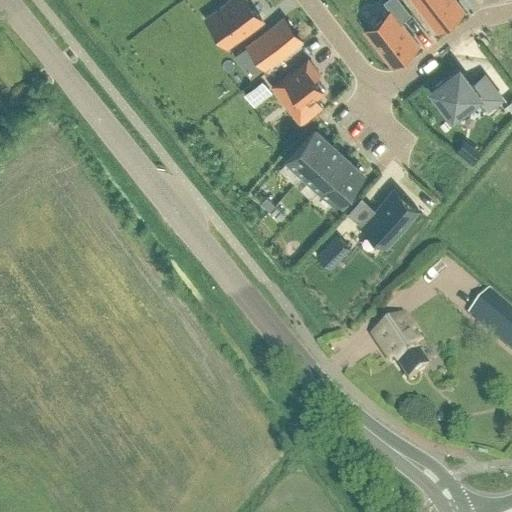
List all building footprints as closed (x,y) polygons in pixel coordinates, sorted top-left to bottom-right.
[(261,16),(248,0),(227,0),(206,17),(226,43),(261,16)] [(456,0),(414,0),(436,28),(463,8),(456,0)] [(417,43),(389,6),(363,26),(391,63),(417,43)] [(264,66),(300,38),(283,16),(247,43),(264,66)] [(307,54),(269,83),(282,100),(293,92),(303,105),(324,89),(313,76),(320,71),(307,54)] [(458,65),(429,86),(451,115),(477,95),(489,111),(490,110),(488,107),(502,96),(483,71),(470,81),(458,65)] [(261,77),(244,90),(253,103),(270,90),(261,77)] [(313,126),(286,156),(303,171),(330,141),(313,126)] [(330,141),(303,171),(319,186),(346,156),(330,141)] [(346,156),(319,186),(336,201),(342,194),(344,192),(363,171),(346,156)] [(416,208),(393,187),(376,206),(362,222),(361,224),(384,244),(416,208)] [(350,198),(344,192),(342,194),(336,201),(342,206),(350,198)] [(360,192),(345,209),(362,222),(376,206),(360,192)] [(265,195),(260,201),(269,209),(274,203),(265,195)] [(283,211),(274,203),(269,209),(278,216),(283,211)] [(349,244),(333,230),(314,251),(330,265),(349,244)] [(477,306),(467,317),(508,353),(511,347),(511,312),(500,303),(499,303),(489,316),(477,306)] [(427,369),(414,350),(422,345),(405,318),(373,339),(390,366),(394,363),(407,383),(427,369)]
